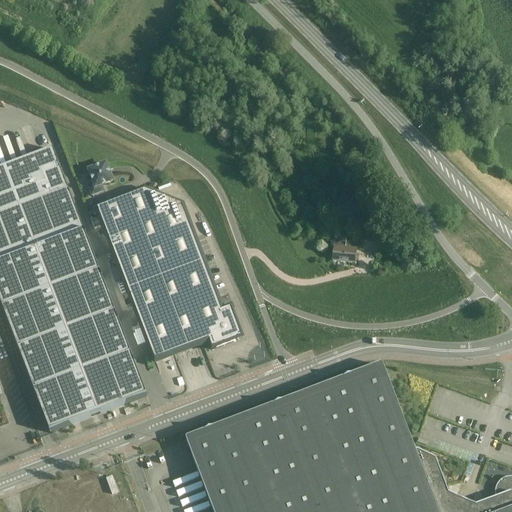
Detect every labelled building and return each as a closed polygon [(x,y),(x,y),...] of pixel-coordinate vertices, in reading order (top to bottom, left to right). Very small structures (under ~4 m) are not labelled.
[(0,170),(0,301),(50,434),(95,417),(147,397),(53,150),(0,170)] [(106,165),(101,167),(100,166),(99,166),(98,166),(97,166),(96,166),(95,167),(94,168),(94,169),(89,171),(93,183),(88,185),(92,196),(103,192),(101,186),(112,182),(106,165)] [(209,342),(212,350),(212,351),(236,342),(235,341),(233,342),(232,338),(235,331),(239,330),(240,332),(231,308),(231,309),(222,312),(182,207),(145,192),(97,210),(155,362),(209,342)] [(334,247),(333,262),(355,264),(357,249),(345,249),(346,238),(335,237),(334,247)] [(379,240),(365,237),(363,250),(377,253),(379,240)] [(511,511),(511,478),(510,478),(507,478),(505,479),(502,481),(500,482),(498,484),(497,486),(496,489),(495,491),(495,494),(495,497),(496,499),(476,507),(464,501),(449,495),(436,460),(418,452),(415,453),(382,366),(186,441),(212,511),(511,511)]
